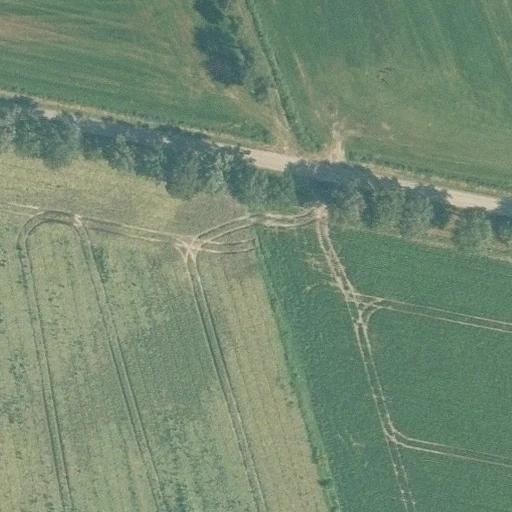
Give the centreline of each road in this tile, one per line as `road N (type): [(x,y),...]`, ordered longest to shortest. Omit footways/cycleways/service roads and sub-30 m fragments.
road 1 (unclassified): [(0,107),(511,209)]
road 2 (unknown): [(297,167),(236,0)]
